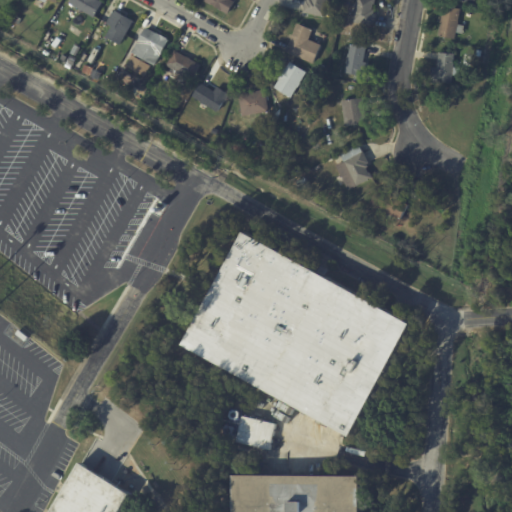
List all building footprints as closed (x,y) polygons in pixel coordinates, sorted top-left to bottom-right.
[(95,0),(97,1),(98,0),(103,3),(94,19),(68,4),(70,0),(95,0)] [(229,0),(235,3),(227,16),(203,2),(204,0),(229,0)] [(328,0),(325,19),(303,14),(305,1),(307,1),(307,0),(328,0)] [(375,11),(374,14),(376,15),(374,27),(352,23),(356,0),(375,0),(373,11),(375,11)] [(438,38),(443,7),(461,10),(459,25),(464,26),(463,35),(457,34),(455,41),(438,38)] [(114,11),(125,18),(125,17),(134,23),(117,48),(104,39),(111,28),(105,24),(113,11),(114,11)] [(17,26),(12,23),(15,16),(21,19),(17,26)] [(312,30),(313,31),(309,41),(322,47),(315,65),(285,53),(291,39),(290,39),(292,36),(293,36),(297,24),(312,30)] [(146,28),(169,41),(154,68),(131,55),(145,28),(146,28)] [(90,36),(85,43),(79,39),(83,32),(90,36)] [(352,46),(366,48),(363,63),(368,64),(366,78),(345,74),(347,62),(346,62),(348,55),(350,45),(352,46)] [(86,47),(92,50),(88,57),(82,54),(86,47)] [(179,54),(195,63),(196,62),(202,66),(192,83),(165,67),(175,51),(179,54)] [(455,55),(454,68),(461,69),(460,78),(457,78),(458,77),(453,76),(452,85),(438,83),(438,85),(430,84),(431,69),(437,69),(439,54),(455,55)] [(150,64),(130,55),(124,68),(144,77),(150,64)] [(306,74),(291,99),(274,89),(279,81),(278,80),(285,69),(286,70),(290,63),(306,74)] [(84,66),(93,69),(92,71),(94,71),(93,74),(92,74),(91,76),(82,73),(84,66)] [(206,87),(214,92),(217,88),(229,95),(225,101),(217,114),(192,98),(201,84),(206,87)] [(238,95),(265,90),(269,113),(243,118),(238,95)] [(364,104),(367,125),(345,128),(341,102),(363,99),(364,104)] [(359,146),(369,165),(367,166),(369,169),(367,170),(369,175),(370,174),(373,180),(349,192),(339,174),(329,179),(333,186),(322,191),(319,186),(302,194),(295,181),(313,172),(312,170),(332,159),(336,166),(343,163),(339,155),(359,145),(359,146)] [(387,194),(395,199),(396,198),(406,203),(405,204),(409,207),(401,222),(371,205),(379,190),(387,194)] [(413,324),(352,438),(183,345),(244,232),(413,324)] [(26,341),(16,334),(19,330),(29,337),(26,341)] [(38,343),(58,359),(54,364),(33,347),(37,342),(38,343)] [(59,366),(64,367),(60,378),(55,376),(59,366)] [(245,417),(276,424),(271,450),(237,443),(243,416),(245,417)] [(83,464),(134,496),(123,511),(51,511),(82,463),(83,464)] [(362,511),(233,511),(234,476),(363,477),(362,511)]
